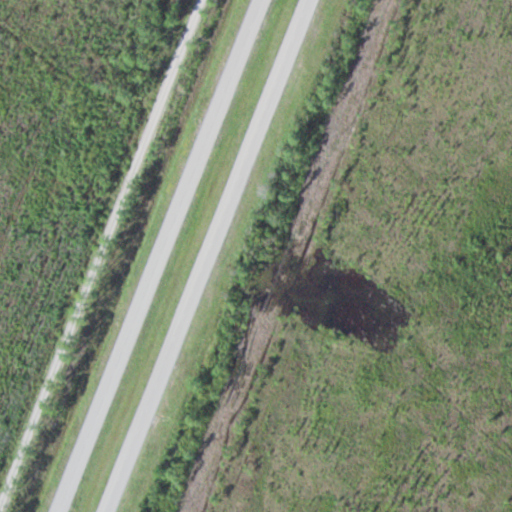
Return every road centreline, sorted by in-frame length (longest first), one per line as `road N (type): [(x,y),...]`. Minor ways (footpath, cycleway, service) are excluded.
road 1 (trunk): [(263,0),(61,511)]
road 2 (trunk): [(106,511),(308,0)]
